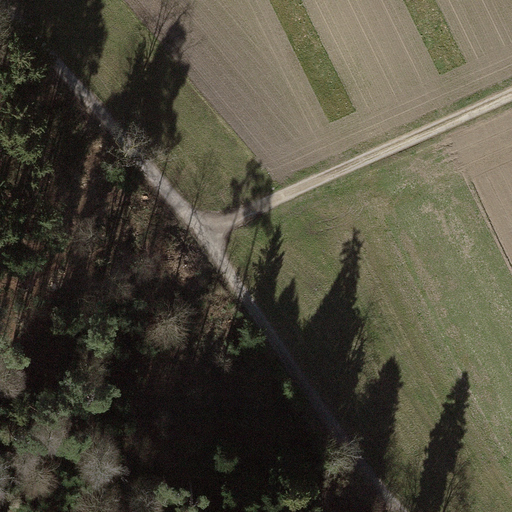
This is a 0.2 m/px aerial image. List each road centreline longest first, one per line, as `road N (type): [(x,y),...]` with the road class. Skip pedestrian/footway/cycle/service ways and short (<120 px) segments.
road 1 (track): [(396,511),(195,237),(0,15)]
road 2 (track): [(511,98),(195,237)]
